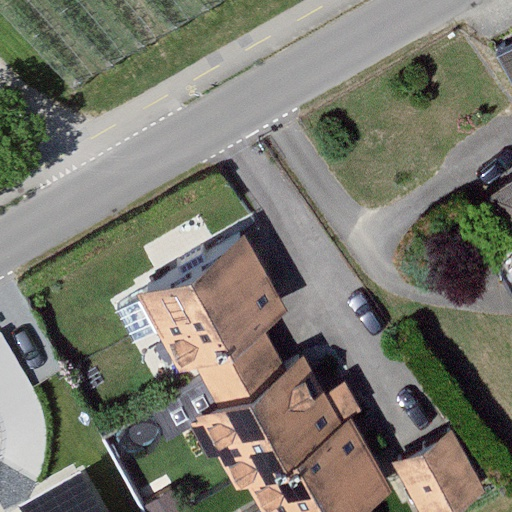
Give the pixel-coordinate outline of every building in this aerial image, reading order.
[(511,39),(488,53),(511,93),(511,39)] [(511,182),(483,202),(511,244),(511,182)] [(296,295),(250,217),(143,281),(190,360),(198,354),(269,312),(296,295)] [(269,312),(198,354),(221,392),(284,352),(291,349),(269,312)] [(291,362),(284,352),(221,392),(205,402),(274,511),(346,511),(396,481),(313,348),(291,362)] [(393,443),(428,506),(489,472),(454,409),(393,443)] [(109,511),(89,474),(22,509),(23,511),(109,511)]
